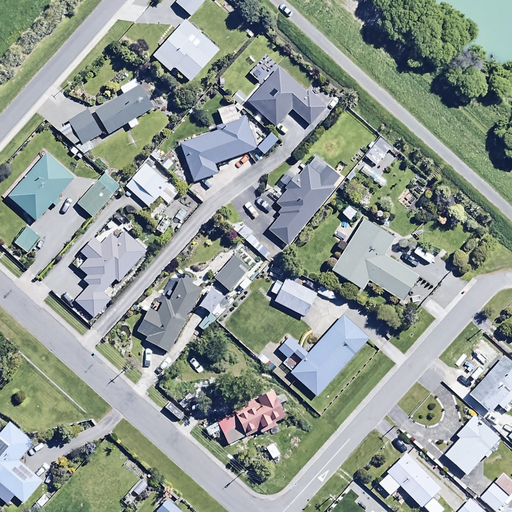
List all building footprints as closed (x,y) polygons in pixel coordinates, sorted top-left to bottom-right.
[(199,0),(177,0),(174,4),(189,18),(202,3),(199,0)] [(217,51),(185,22),(152,58),(168,73),(172,68),(188,83),(217,51)] [(305,94),(277,70),(247,105),(275,129),(290,111),(308,127),(325,108),(306,92),(305,94)] [(122,95),(92,113),(107,136),(125,125),(129,131),(138,126),(134,120),(151,109),(133,79),(118,89),(122,95)] [(67,121),(78,145),(76,146),(80,154),(92,149),(88,140),(98,136),(86,111),(67,121)] [(255,151),(244,118),(215,128),(216,130),(178,143),(192,183),(216,175),(213,165),(255,151)] [(379,138),(372,146),(384,157),(391,149),(379,138)] [(73,180),(44,155),(7,199),(35,223),(51,205),(54,208),(61,201),(57,198),(73,180)] [(177,193),(144,165),(130,181),(154,201),(158,198),(167,205),(177,193)] [(282,211),(267,232),(287,247),(333,188),(331,187),(338,179),(324,168),(318,176),(306,167),(298,178),(295,175),(284,190),(285,191),(275,205),(282,211)] [(119,189),(104,175),(76,206),(90,220),(119,189)] [(393,239),(362,220),(330,273),(361,292),(367,282),(400,302),(415,278),(382,257),(393,239)] [(245,226),(237,234),(254,250),(258,245),(249,237),(253,233),(245,226)] [(117,283),(144,252),(122,234),(115,241),(109,236),(101,245),(92,238),(78,254),(86,262),(78,271),(87,279),(82,284),(86,287),(73,303),(93,320),(109,301),(102,294),(114,280),(117,283)] [(248,271),(233,258),(213,279),(228,293),(248,271)] [(272,263),(268,270),(282,277),(286,270),(272,263)] [(284,280),(280,287),(272,283),(267,292),(275,296),(272,302),(303,318),(314,296),(284,280)] [(168,355),(200,292),(179,281),(168,302),(164,300),(156,315),(148,310),(135,334),(146,340),(145,343),(168,355)] [(321,287),(316,296),(331,305),(337,296),(321,287)] [(277,352),(285,360),(291,353),(300,362),(289,375),(315,398),(368,339),(342,316),(306,356),(289,340),(277,352)] [(482,371),(492,359),(487,354),(476,365),(482,371)] [(511,366),(502,357),(501,358),(467,395),(488,415),(496,406),(501,411),(511,399),(511,366)] [(226,446),(227,445),(258,432),(259,435),(275,427),(273,423),(282,419),(270,392),(231,410),(233,414),(206,427),(212,439),(221,435),(226,446)] [(465,477),(498,439),(472,417),(455,436),(458,440),(443,457),(465,477)] [(32,444),(7,424),(0,432),(0,486),(22,505),(41,483),(16,462),(32,444)] [(420,510),(423,506),(437,492),(439,490),(404,455),(385,475),(387,477),(377,486),(388,497),(398,488),(420,510)] [(492,511),(502,511),(498,509),(511,493),(511,484),(500,474),(478,500),(492,511)] [(178,511),(166,500),(155,511),(178,511)] [(481,511),(468,500),(458,511),(481,511)]
